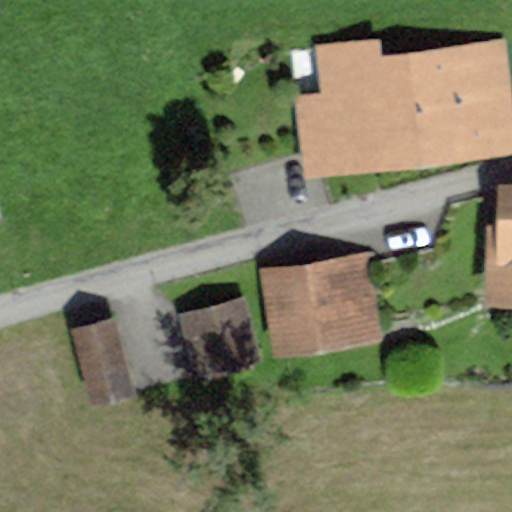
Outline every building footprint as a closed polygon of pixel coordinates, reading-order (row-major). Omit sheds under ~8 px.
[(511,137),(511,69),(507,31),(385,46),(383,31),(318,39),(324,84),(298,87),(307,162),(511,137)] [(485,302),(511,302),(511,185),(497,185),(495,229),(488,229),(485,302)] [(382,330),(374,244),(266,253),(274,339),(382,330)] [(262,345),(248,286),(181,301),(195,361),(262,345)] [(92,392),(138,381),(119,303),(74,314),(92,392)]
